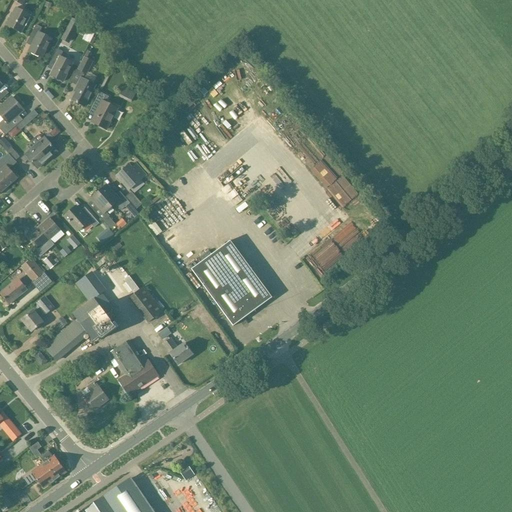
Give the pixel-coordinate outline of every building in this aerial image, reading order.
[(11,18),(7,26),(21,33),(30,16),(16,8),(13,14),(11,18)] [(72,19),(63,38),(70,41),(79,23),(72,19)] [(36,25),(26,44),(32,47),(29,51),(42,58),(52,40),(40,33),(42,28),(36,25)] [(57,49),(48,68),(53,71),(50,76),(63,82),(73,64),(61,58),(63,52),(57,49)] [(84,57),(77,70),(87,75),(94,62),(84,57)] [(223,98),(240,83),(229,72),(212,87),(223,98)] [(77,89),(72,100),(84,107),(95,86),(81,78),(76,88),(77,89)] [(132,101),(136,94),(123,87),(120,95),(132,101)] [(5,90),(0,94),(0,100),(0,101),(9,93),(5,90)] [(99,109),(92,123),(106,131),(117,109),(105,103),(109,97),(100,92),(92,106),(99,109)] [(12,98),(0,108),(0,115),(4,120),(0,123),(0,129),(5,136),(15,127),(11,122),(23,111),(12,98)] [(26,118),(17,126),(21,131),(30,123),(26,118)] [(37,136),(30,143),(34,147),(46,161),(57,152),(51,146),(53,144),(50,141),(53,139),(49,134),(45,138),(43,139),(40,136),(37,136)] [(3,138),(0,141),(0,144),(6,152),(11,148),(12,148),(3,138)] [(25,155),(21,159),(25,164),(28,161),(30,164),(32,162),(38,169),(46,161),(34,147),(25,155)] [(11,148),(6,152),(15,162),(20,157),(11,148)] [(9,155),(0,162),(0,174),(9,185),(18,178),(10,169),(16,164),(9,155)] [(129,166),(117,176),(129,191),(146,176),(136,165),(132,169),(129,166)] [(0,192),(1,193),(9,185),(0,174),(0,192)] [(355,196),(346,187),(345,188),(339,182),(333,187),(347,203),(355,196)] [(107,185),(99,192),(112,207),(116,204),(122,210),(125,207),(128,210),(133,206),(127,200),(123,204),(120,201),(120,200),(107,185)] [(99,192),(91,199),(99,209),(95,212),(112,231),(117,227),(109,217),(110,216),(108,214),(110,212),(108,211),(112,207),(99,192)] [(131,192),(126,197),(136,209),(142,204),(131,192)] [(76,207),(65,217),(78,232),(89,222),(94,228),(99,224),(91,215),(86,219),(76,207)] [(50,218),(39,228),(50,240),(61,230),(50,218)] [(154,222),(149,226),(155,236),(161,232),(154,222)] [(39,228),(28,237),(37,248),(34,249),(40,256),(54,245),(49,240),(50,240),(39,228)] [(102,244),(114,234),(109,229),(97,239),(102,244)] [(230,242),(192,270),(205,288),(233,327),(272,298),(265,288),(230,242)] [(50,255),(44,261),(51,268),(57,262),(50,255)] [(31,259),(21,268),(33,283),(44,274),(31,259)] [(77,279),(88,300),(105,291),(93,270),(77,279)] [(129,277),(124,280),(130,288),(134,294),(139,290),(138,288),(129,277)] [(7,288),(0,294),(9,305),(22,295),(28,290),(19,279),(12,284),(7,288)] [(144,287),(129,299),(148,324),(163,312),(144,287)] [(33,311),(22,320),(31,332),(43,323),(40,319),(54,308),(45,297),(36,304),(39,308),(34,312),(33,311)] [(90,302),(72,314),(77,320),(87,334),(93,342),(100,337),(102,339),(116,329),(110,320),(100,307),(95,300),(94,299),(90,302)] [(190,314),(173,327),(177,333),(194,320),(190,314)] [(59,329),(67,325),(63,316),(56,320),(59,329)] [(170,339),(163,345),(169,353),(170,354),(178,365),(192,355),(184,344),(177,349),(170,339)] [(129,341),(111,353),(126,376),(118,381),(128,396),(158,376),(148,361),(144,364),(129,341)] [(39,353),(34,357),(42,366),(47,362),(39,353)] [(92,392),(84,397),(94,410),(107,400),(98,387),(94,383),(88,387),(92,392)] [(0,425),(13,442),(21,435),(3,413),(0,415),(0,425)] [(38,450),(34,453),(37,458),(42,455),(38,450)] [(48,451),(40,457),(44,464),(56,479),(66,472),(55,456),(53,458),(48,451)] [(31,473),(24,479),(29,486),(36,480),(42,489),(56,479),(44,464),(32,473),(31,473)] [(181,476),(186,482),(194,475),(189,469),(181,476)] [(153,511),(131,479),(85,510),(86,511),(85,511),(153,511)] [(2,493),(0,494),(0,506),(3,511),(11,506),(2,493)]
